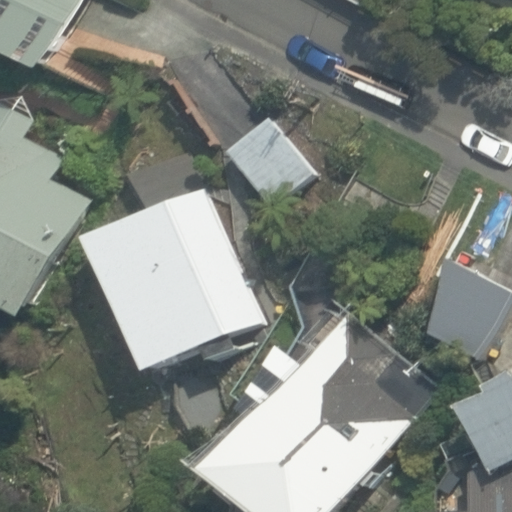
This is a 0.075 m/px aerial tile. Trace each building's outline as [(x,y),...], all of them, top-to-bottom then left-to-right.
[(0,0),(0,53),(58,79),(93,0),(0,0)] [(78,150),(0,107),(0,308),(36,328),(102,205),(60,183),(78,150)] [(285,117),(235,147),(276,213),(325,182),(285,117)] [(217,196),(100,245),(158,380),(274,331),(217,196)] [(501,359),(511,330),(511,287),(465,270),(440,336),(501,359)] [(394,511),(410,490),(386,474),(427,414),(396,393),(415,365),(350,320),(235,488),(253,501),(251,511),(394,511)] [(511,511),(511,397),(476,417),(486,435),(485,511),(511,511)]
